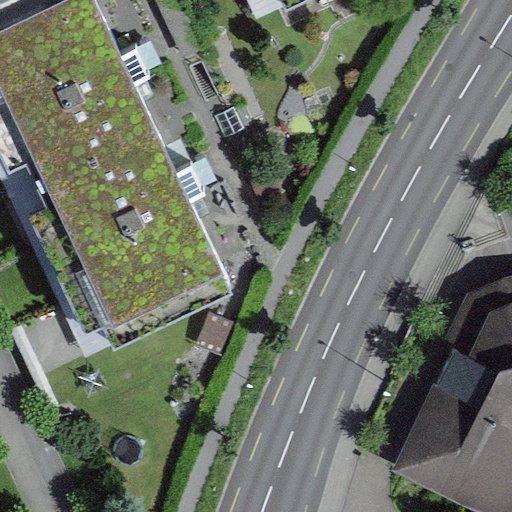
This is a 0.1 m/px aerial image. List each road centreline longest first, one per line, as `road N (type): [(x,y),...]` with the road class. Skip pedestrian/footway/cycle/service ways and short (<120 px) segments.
road 1 (secondary): [(266,511),(333,333),(511,7)]
road 2 (unknown): [(139,0),(277,288),(185,511)]
